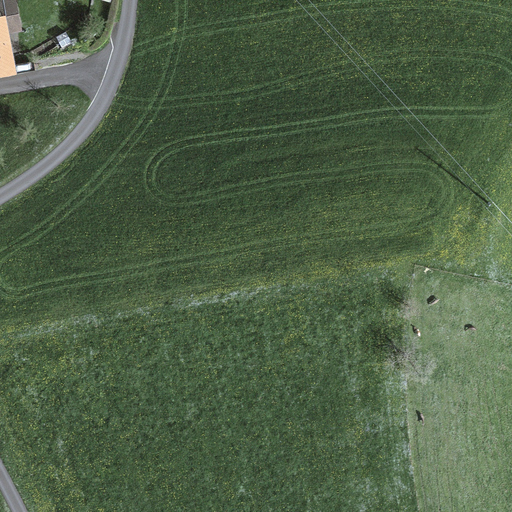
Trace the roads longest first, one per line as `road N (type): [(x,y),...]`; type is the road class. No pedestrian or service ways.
road 1 (track): [(129,0),(117,78),(94,118),(0,195)]
road 2 (track): [(0,82),(121,63)]
